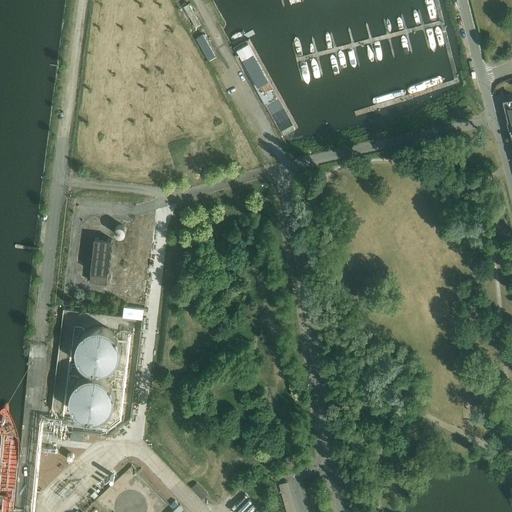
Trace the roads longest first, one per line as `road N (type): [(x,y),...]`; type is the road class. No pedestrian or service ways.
road 1 (unclassified): [(283,170),(325,432),(349,511)]
road 2 (unclassified): [(283,170),(492,119)]
road 3 (track): [(283,170),(196,0)]
road 4 (track): [(83,0),(64,137)]
